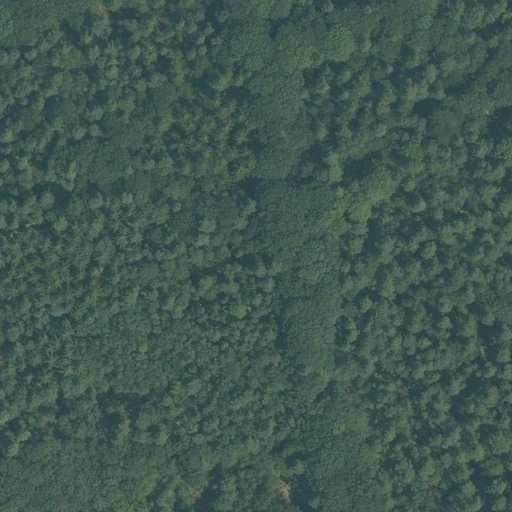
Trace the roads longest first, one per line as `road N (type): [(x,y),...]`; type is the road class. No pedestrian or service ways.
road 1 (track): [(347,511),(295,214),(254,50)]
road 2 (track): [(0,242),(56,205),(156,91),(254,50)]
